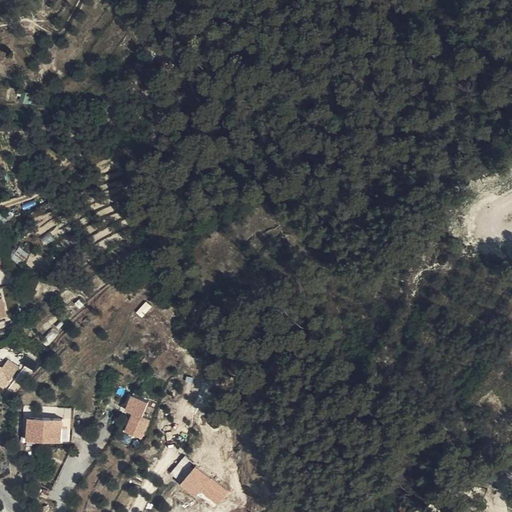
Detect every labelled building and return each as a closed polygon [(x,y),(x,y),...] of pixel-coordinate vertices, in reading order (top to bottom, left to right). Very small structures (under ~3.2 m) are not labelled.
[(0,329),(9,326),(2,309),(0,309),(0,308),(0,329)] [(7,364),(0,364),(0,385),(13,386),(14,361),(7,361),(7,364)] [(137,416),(123,410),(116,426),(131,432),(137,416)] [(15,451),(34,452),(51,452),(53,432),(18,428),(15,451)] [(194,465),(185,457),(173,472),(182,480),(194,465)] [(182,481),(197,494),(202,489),(219,503),(231,489),(198,462),(182,481)]
